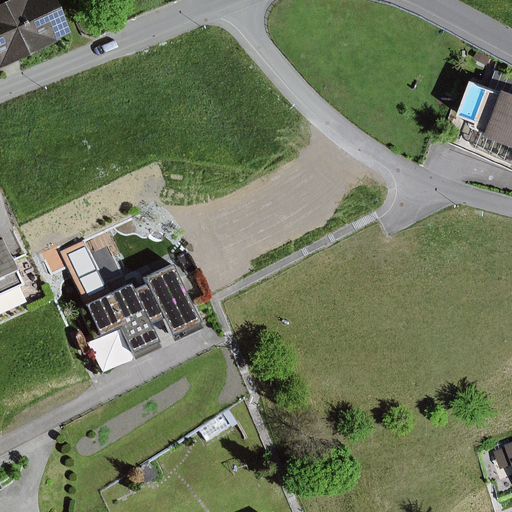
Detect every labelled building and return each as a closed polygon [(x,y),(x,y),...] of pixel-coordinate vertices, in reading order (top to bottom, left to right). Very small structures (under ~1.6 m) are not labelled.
[(0,69),(73,35),(56,0),(8,0),(0,4),(0,69)] [(492,58),(479,51),(475,60),(488,66),(492,58)] [(511,75),(498,71),(492,87),(476,81),(462,117),(473,121),(473,123),(473,126),(475,129),(477,130),(473,140),(473,144),(475,147),(511,163),(511,75)] [(0,237),(0,280),(20,271),(3,236),(0,237)] [(202,322),(174,263),(144,277),(147,284),(135,289),(132,282),(87,304),(102,336),(88,343),(103,375),(137,360),(134,355),(161,342),(153,324),(165,318),(174,336),(202,322)] [(66,276),(56,281),(60,288),(70,283),(66,276)] [(231,426),(223,414),(199,430),(207,442),(231,426)] [(159,477),(151,464),(136,472),(144,485),(159,477)]
